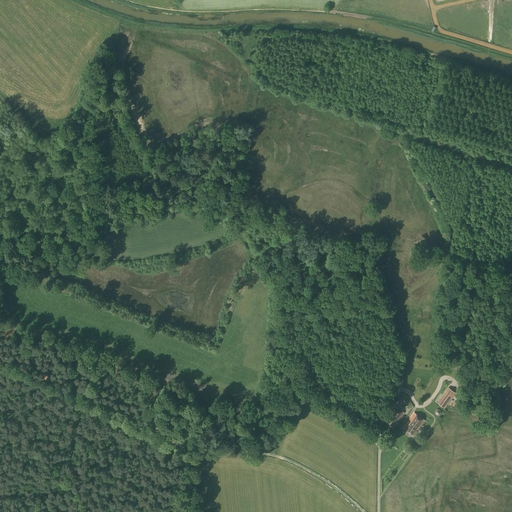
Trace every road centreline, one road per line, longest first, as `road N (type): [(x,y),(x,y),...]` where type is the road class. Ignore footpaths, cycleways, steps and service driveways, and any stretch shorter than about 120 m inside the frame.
road 1 (track): [(379,437),(296,392),(245,418),(201,406),(185,447)]
road 2 (track): [(0,360),(185,447)]
road 3 (track): [(185,447),(283,458),(363,511)]
